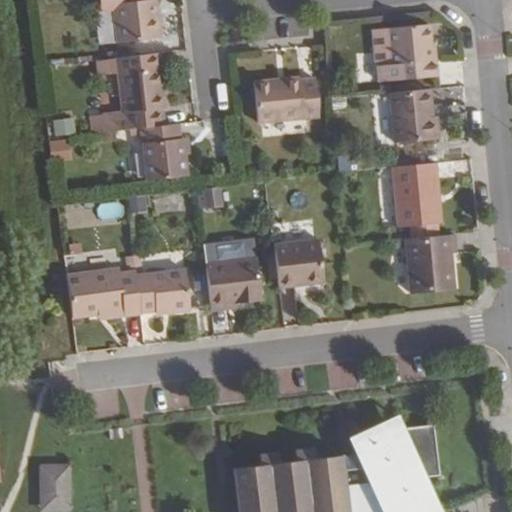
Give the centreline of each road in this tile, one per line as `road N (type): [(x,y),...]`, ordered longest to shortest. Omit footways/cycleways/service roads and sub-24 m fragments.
road 1 (residential): [(75,379),(511,324)]
road 2 (residential): [(485,0),(511,246)]
